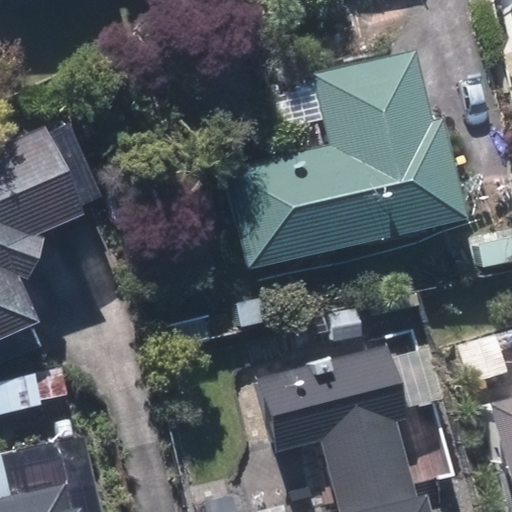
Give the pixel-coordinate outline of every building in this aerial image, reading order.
[(209,177),(232,274),(443,224),(421,128),(408,130),(391,60),(293,82),(310,154),(209,177)] [(23,130),(0,139),(0,358),(26,347),(0,287),(0,281),(6,282),(21,244),(15,239),(62,219),(23,130)] [(225,306),(231,331),(262,325),(256,299),(225,306)] [(461,387),(501,377),(491,339),(450,348),(461,387)] [(406,511),(403,499),(394,501),(377,426),(385,424),(368,352),(242,382),(260,453),(309,442),(325,511),(406,511)] [(20,381),(25,409),(56,402),(51,374),(20,381)] [(511,511),(511,396),(464,411),(482,476),(476,478),(485,511),(511,511)] [(0,497),(0,511),(59,511),(54,485),(0,497)]
